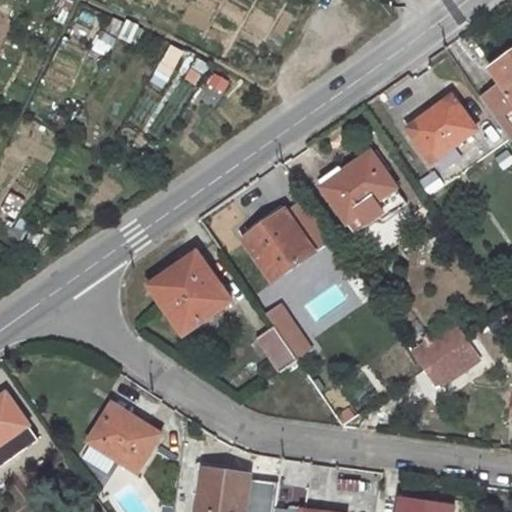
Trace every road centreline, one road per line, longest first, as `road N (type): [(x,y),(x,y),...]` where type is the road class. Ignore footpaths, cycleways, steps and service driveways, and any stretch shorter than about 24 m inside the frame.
road 1 (residential): [(69,279),(145,368),(242,427),(294,442),(511,471)]
road 2 (tertiary): [(466,0),(69,279)]
